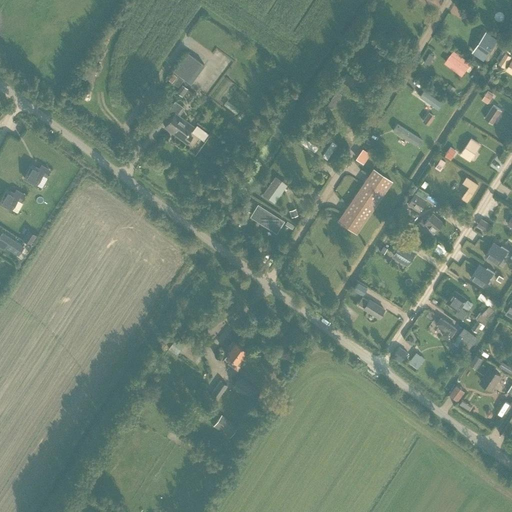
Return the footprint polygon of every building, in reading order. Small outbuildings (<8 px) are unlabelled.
[(453,47),(446,55),(463,70),(470,62),(453,47)] [(175,72),(190,83),(203,64),(189,53),(175,72)] [(90,66),(82,72),(89,81),(97,75),(90,66)] [(344,67),(337,78),(352,87),(359,77),(344,67)] [(207,92),(214,83),(208,79),(201,88),(207,92)] [(435,81),(432,86),(440,90),(442,85),(435,81)] [(187,88),(182,84),(176,92),(181,96),(187,88)] [(489,102),(492,91),(484,88),(481,99),(489,102)] [(225,100),(222,105),(236,113),(239,108),(225,100)] [(172,117),(165,128),(172,132),(172,131),(178,135),(177,136),(188,143),(192,136),(188,132),(192,125),(178,116),(184,108),(174,101),(165,113),(172,117)] [(502,110),(493,104),(484,117),(493,123),(502,110)] [(429,112),(422,120),(429,125),(435,117),(429,112)] [(417,147),(423,139),(396,121),(390,129),(417,147)] [(232,122),(227,129),(238,137),(243,131),(232,122)] [(197,125),(191,132),(196,135),(201,128),(197,125)] [(461,154),(468,159),(479,143),(471,138),(461,154)] [(361,144),(353,153),(361,160),(369,150),(361,144)] [(448,144),(443,153),(450,157),(455,147),(448,144)] [(432,164),(438,168),(444,160),(438,156),(432,164)] [(38,170),(30,166),(24,178),(36,184),(42,173),(45,175),(49,169),(41,165),(38,170)] [(373,168),(337,220),(356,232),(392,181),(373,168)] [(276,174),(263,194),(276,202),(289,183),(276,174)] [(479,184),(466,175),(462,181),(469,186),(461,198),(467,202),(479,184)] [(511,199),(511,191),(504,186),(500,192),(511,199)] [(13,195),(6,191),(0,200),(0,203),(11,209),(17,198),(20,200),(24,194),(16,190),(13,195)] [(426,201),(414,193),(407,205),(419,212),(426,201)] [(283,219),(257,201),(252,207),(278,225),(283,219)] [(242,226),(250,212),(244,208),(235,221),(242,226)] [(425,225),(433,232),(442,222),(432,213),(426,220),(422,217),(416,225),(421,230),(425,225)] [(12,243),(0,234),(0,247),(7,251),(12,243)] [(415,251),(399,242),(391,256),(406,265),(415,251)] [(491,245),(485,255),(498,263),(504,254),(506,255),(509,249),(501,244),(498,250),(491,245)] [(491,277),(495,271),(487,266),(484,271),(477,267),(471,277),(484,285),(489,276),(491,277)] [(455,291),(447,302),(458,309),(456,312),(462,317),(467,311),(461,306),(466,299),(455,291)] [(492,308),(495,302),(481,293),(477,299),(492,308)] [(362,296),(357,303),(364,307),(363,308),(378,317),(384,309),(369,299),(368,300),(362,296)] [(457,327),(440,316),(435,323),(445,330),(442,334),(449,339),(457,327)] [(477,320),(471,329),(477,332),(482,324),(477,320)] [(468,348),(477,336),(464,326),(459,332),(463,335),(458,341),(468,348)] [(184,344),(175,338),(169,347),(178,353),(184,344)] [(246,348),(233,339),(230,343),(233,345),(226,354),(231,357),(228,361),(238,368),(245,358),(241,355),(246,348)] [(407,352),(399,346),(392,355),(400,361),(407,352)] [(416,366),(423,356),(413,349),(406,360),(416,366)] [(471,364),(478,366),(480,357),(473,355),(471,364)] [(500,376),(490,369),(481,381),(491,388),(500,376)] [(239,378),(234,385),(252,399),(257,392),(239,378)] [(221,379),(210,394),(217,400),(228,385),(221,379)] [(456,399),(464,390),(456,382),(448,391),(456,399)] [(503,400),(497,409),(502,413),(508,403),(503,400)] [(238,426),(221,414),(213,425),(229,437),(238,426)]
